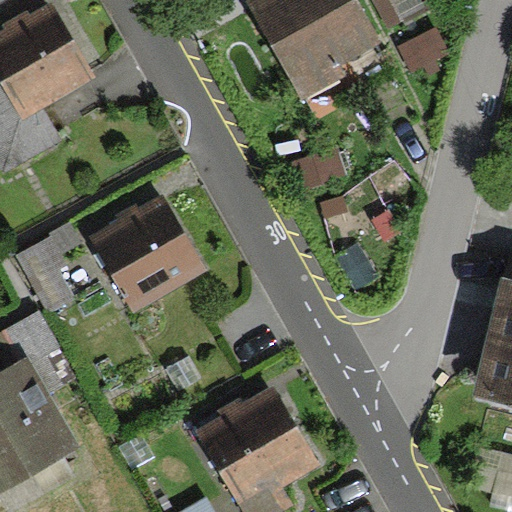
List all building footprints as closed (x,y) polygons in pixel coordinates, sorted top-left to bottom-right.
[(307,91),(375,54),(345,0),(258,0),(257,1),(307,91)] [(0,47),(0,62),(27,110),(78,82),(45,22),(0,47)] [(98,247),(135,307),(192,273),(154,212),(98,247)] [(511,300),(484,402),(511,410),(511,300)] [(0,502),(70,458),(20,378),(0,390),(0,502)] [(271,401),(208,441),(250,507),(313,467),(271,401)]
